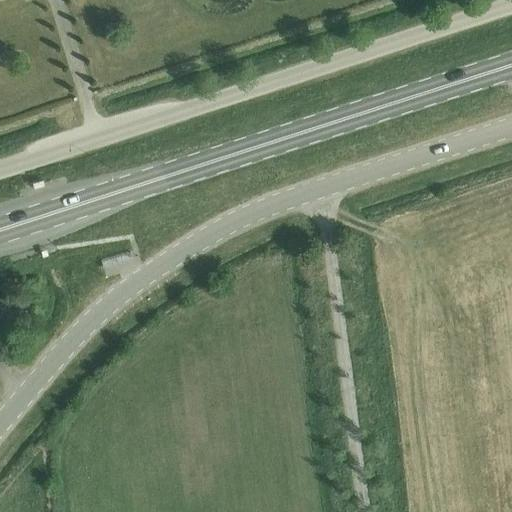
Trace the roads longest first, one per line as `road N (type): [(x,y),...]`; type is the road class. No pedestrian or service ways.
road 1 (unclassified): [(0,423),(98,312),(217,228),(511,126)]
road 2 (primary): [(0,231),(511,63)]
road 3 (unclassified): [(0,168),(511,3)]
